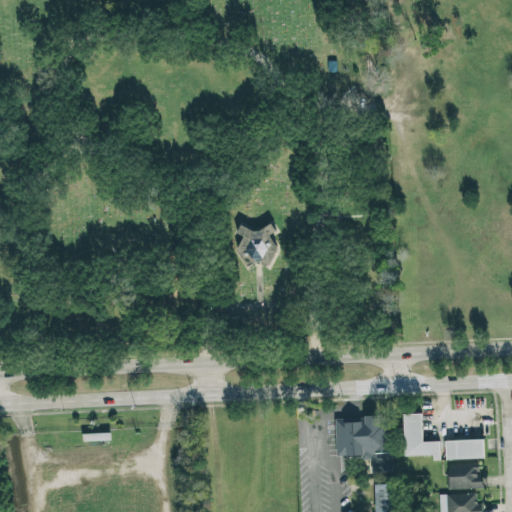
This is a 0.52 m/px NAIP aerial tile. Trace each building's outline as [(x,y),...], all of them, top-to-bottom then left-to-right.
[(269,270),(279,243),(271,240),(273,233),(241,222),(237,234),(244,237),(236,257),(269,270)] [(440,461),(440,442),(422,442),(422,414),(403,414),(404,457),(433,456),(433,461),(440,461)] [(335,418),(337,457),(364,456),(364,460),(371,460),(372,474),(392,474),(390,425),(381,425),(381,417),(335,418)] [(446,460),(484,459),(483,440),(445,441),(446,460)] [(448,490),(484,489),(484,474),(478,474),(478,464),(447,465),(448,490)] [(374,485),(375,511),(395,511),(395,484),(374,485)]
